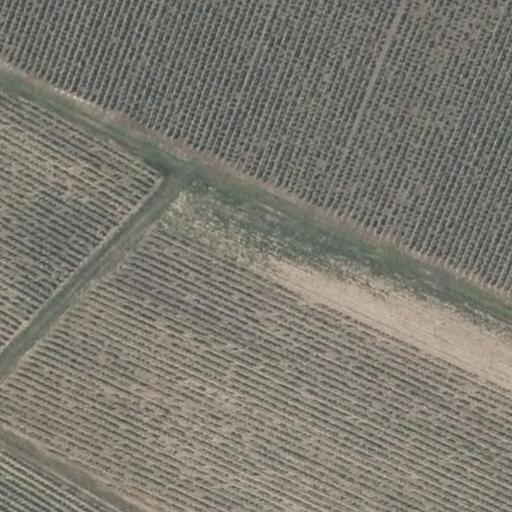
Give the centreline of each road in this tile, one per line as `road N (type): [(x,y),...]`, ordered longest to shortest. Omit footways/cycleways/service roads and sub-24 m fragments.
road 1 (track): [(511,312),(183,163),(0,363)]
road 2 (track): [(0,78),(183,163)]
